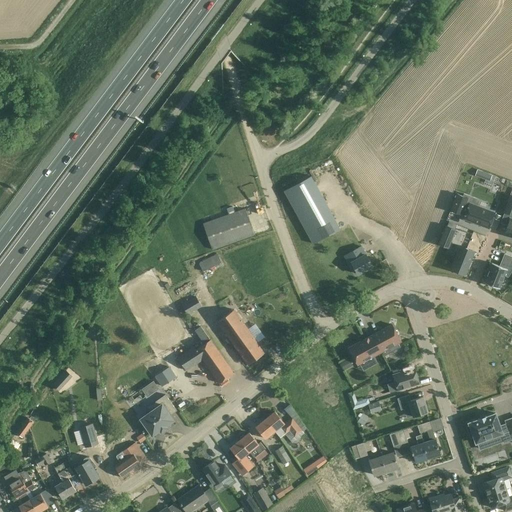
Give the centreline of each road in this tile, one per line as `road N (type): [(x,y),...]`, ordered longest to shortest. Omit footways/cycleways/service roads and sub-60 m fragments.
road 1 (unclassified): [(0,336),(261,0)]
road 2 (motorway): [(0,285),(214,0)]
road 3 (residential): [(323,327),(142,474),(80,511)]
road 4 (motorway): [(182,0),(0,244)]
road 5 (unclassified): [(412,0),(316,127),(257,160)]
road 6 (unclassified): [(257,160),(205,0)]
road 7 (residential): [(262,173),(323,327)]
road 8 (residential): [(447,419),(405,286)]
